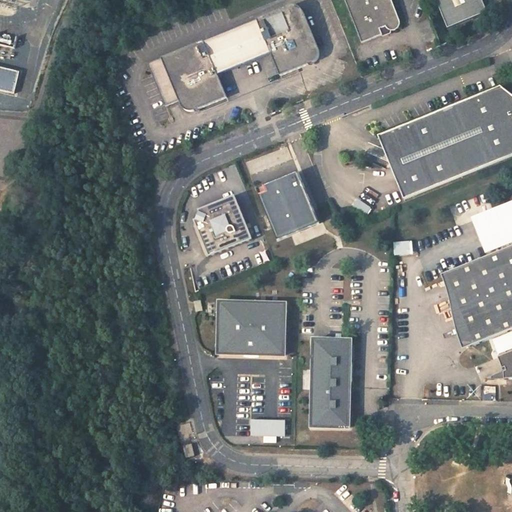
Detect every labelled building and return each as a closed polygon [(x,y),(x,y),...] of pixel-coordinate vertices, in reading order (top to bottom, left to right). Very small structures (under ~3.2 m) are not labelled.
[(399,22),(399,20),(390,0),(389,0),(343,0),(361,43),(382,35),(381,33),(385,32),(387,29),(390,30),(391,30),(391,31),(394,30),(396,29),(398,28),(399,25),(399,22)] [(436,0),(448,29),(488,12),(482,0),(436,0)] [(204,40),(148,63),(165,105),(179,100),(182,106),(184,108),(187,110),(191,110),(193,110),(313,61),(315,60),(317,58),(318,56),(319,52),(319,49),(318,47),(303,9),(301,6),(299,5),(296,4),(294,4),(291,4),(258,18),(258,20),(205,42),(204,40)] [(22,73),(3,69),(0,81),(0,90),(17,95),(22,73)] [(511,96),(503,89),(379,137),(384,148),(387,147),(403,154),(397,169),(403,184),(398,186),(403,200),(511,157),(511,96)] [(384,148),(398,186),(403,184),(397,169),(403,154),(387,147),(384,148)] [(319,224),(298,173),(257,190),(278,240),(319,224)] [(234,196),(198,210),(199,213),(196,220),(194,221),(207,257),(215,253),(251,239),(234,196)] [(415,242),(396,244),(397,257),(416,256),(415,242)] [(511,247),(446,274),(474,346),(511,330),(511,351),(498,358),(502,370),(506,369),(507,372),(504,373),(503,381),(508,381),(511,380),(511,247)] [(200,301),(193,302),(195,312),(202,311),(200,301)] [(285,305),(219,303),(217,354),(284,356),(285,305)] [(350,342),(313,341),(311,428),(348,430),(350,342)] [(288,437),(288,421),(252,421),(252,437),(288,437)] [(276,445),(288,443),(287,437),(275,439),(276,445)]
